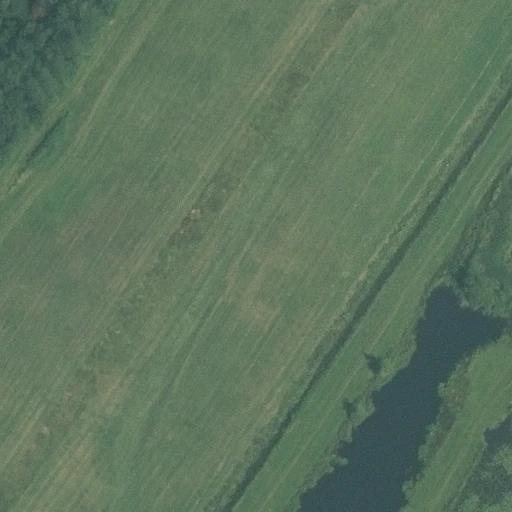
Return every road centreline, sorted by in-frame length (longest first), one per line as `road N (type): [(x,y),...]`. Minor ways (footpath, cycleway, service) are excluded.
road 1 (track): [(257,511),(511,134)]
road 2 (track): [(0,258),(173,0)]
road 3 (track): [(430,511),(511,390)]
